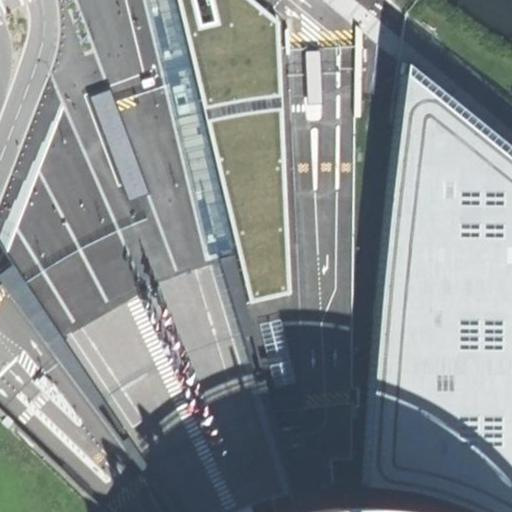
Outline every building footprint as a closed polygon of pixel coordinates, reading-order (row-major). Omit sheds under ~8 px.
[(240,250),(177,0),(143,0),(208,258),(240,250)] [(279,24),(251,0),(177,0),(240,250),(252,301),(290,292),(279,24)] [(511,511),(511,159),(399,67),(396,98),(358,488),(377,489),(400,493),(423,499),(444,505),(460,511),(511,511)] [(107,141),(92,148),(99,163),(114,156),(107,141)] [(69,328),(46,345),(163,501),(166,499),(173,508),(179,511),(239,511),(258,504),(293,493),(276,426),(234,256),(215,261),(191,269),(165,279),(138,291),(115,302),(92,314),(69,328)] [(101,511),(0,411),(0,511),(101,511)]
